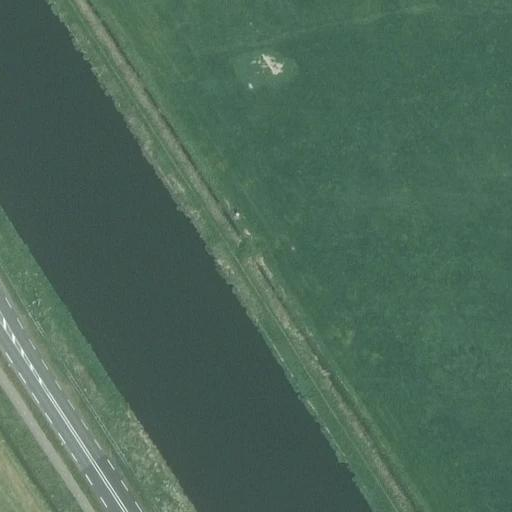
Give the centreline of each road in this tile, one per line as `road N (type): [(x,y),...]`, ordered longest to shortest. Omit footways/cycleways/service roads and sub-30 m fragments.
road 1 (track): [(66,0),(397,511)]
road 2 (primary): [(124,511),(0,319)]
